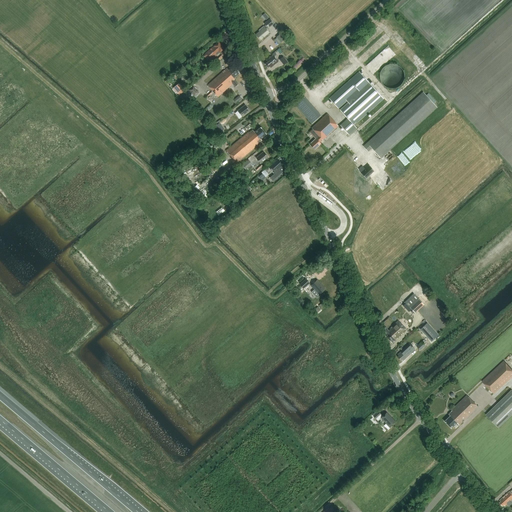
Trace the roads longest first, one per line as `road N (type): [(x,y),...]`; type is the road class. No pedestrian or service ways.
road 1 (secondary): [(461,471),(400,387),(264,96)]
road 2 (motorway): [(137,511),(0,395)]
road 3 (unclassified): [(264,96),(294,82),(386,0)]
road 4 (motorway): [(2,422),(108,511)]
